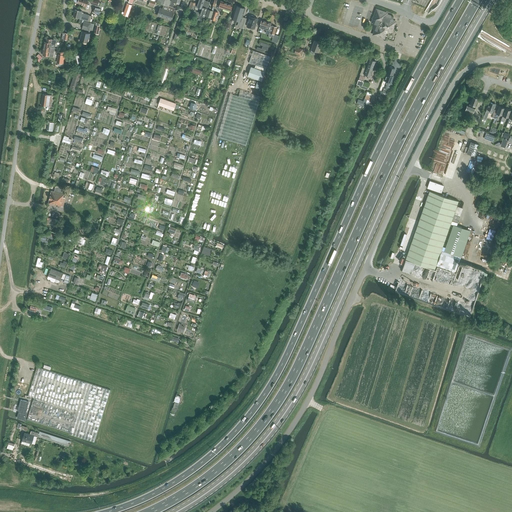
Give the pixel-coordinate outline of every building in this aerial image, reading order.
[(73,0),(75,1),(78,2),(77,3),(84,5),(83,7),(86,8),(89,0),(88,0),(73,0)] [(425,12),(425,11),(428,8),(433,0),(433,1),(433,0),(431,0),(431,2),(425,12)] [(222,8),(230,11),(232,5),(221,1),(218,10),(221,11),(222,8)] [(101,9),(102,6),(98,5),(95,5),(93,12),(100,14),(101,11),(101,10),(102,9),(101,9)] [(236,5),(232,19),(237,20),(241,7),(236,5)] [(245,8),(241,7),(237,20),(239,21),(238,24),(240,24),(239,27),(243,29),(246,19),(244,18),(242,18),(245,8)] [(163,9),(160,8),(158,15),(171,20),(173,13),(163,9)] [(373,28),(375,29),(374,34),(384,38),(386,33),(388,34),(389,31),(392,32),(395,24),(395,23),(394,21),(393,21),(394,18),(391,17),(392,16),(386,15),(387,13),(377,9),(374,17),(373,17),(372,20),(373,20),(372,22),(375,23),(373,28)] [(80,19),(82,20),(88,21),(90,22),(91,19),(92,16),(89,15),(82,13),(82,11),(75,10),(73,16),(76,17),(75,17),(76,18),(76,17),(80,18),(81,18),(80,19)] [(247,26),(255,29),(258,19),(254,18),(254,17),(254,16),(252,15),(251,16),(250,17),(250,16),(247,26)] [(269,33),(274,34),(274,35),(275,33),(277,27),(272,25),(272,26),(270,26),(271,23),(261,20),(259,27),(267,30),(266,33),(269,34),(269,33)] [(82,29),(89,31),(91,23),(84,21),(82,29)] [(480,34),(480,33),(481,33),(482,33),(484,33),(485,34),(509,47),(509,46),(482,30),(478,37),(505,53),(506,52),(483,38),(481,37),(480,35),(480,34)] [(82,32),(80,41),(88,43),(90,34),(82,32)] [(53,56),(54,48),(55,45),(55,43),(56,43),(58,42),(55,39),(53,40),(52,40),(52,39),(46,38),(46,42),(44,41),(44,46),(43,51),(43,55),(53,56)] [(311,49),(310,53),(314,54),(315,51),(318,52),(321,43),(314,40),(311,49)] [(296,47),(294,53),(300,55),(303,49),(296,47)] [(249,63),(266,69),(270,56),(253,50),(249,63)] [(364,74),(370,76),(376,61),(370,59),(367,59),(366,62),(368,63),(366,68),(364,74)] [(172,62),(167,61),(160,81),(165,83),(172,62)] [(251,66),(247,76),(262,81),(265,71),(251,66)] [(390,67),(389,67),(384,80),(390,82),(391,83),(394,76),(392,76),(395,69),(394,69),(393,68),(392,67),(390,66),(390,67)] [(74,74),(70,88),(75,90),(80,76),(80,74),(75,72),(74,74)] [(43,94),(41,105),(50,107),(52,96),(43,94)] [(230,94),(217,137),(246,145),(259,102),(257,102),(230,94)] [(465,110),(473,113),(478,99),(476,98),(476,97),(474,96),(473,97),(472,97),(469,106),(467,105),(465,110)] [(160,101),(159,105),(172,110),(175,103),(161,98),(160,101)] [(484,116),(487,117),(490,110),(493,111),(496,104),(489,102),(484,116)] [(499,106),(497,113),(495,118),(495,119),(497,119),(499,114),(502,115),(504,108),(504,107),(502,106),(501,107),(499,106)] [(510,109),(508,109),(505,108),(501,121),(503,122),(505,117),(508,118),(511,110),(510,110),(510,109)] [(471,142),(467,153),(475,156),(479,144),(471,142)] [(430,181),(427,188),(441,193),(444,186),(430,181)] [(61,206),(63,197),(64,194),(58,192),(54,192),(51,191),(48,203),(61,206)] [(430,191),(406,259),(435,269),(436,265),(456,272),(461,257),(471,230),(453,225),(445,247),(443,246),(452,221),(458,223),(463,208),(457,206),(458,201),(430,191)] [(62,273),(51,269),(48,276),(60,280),(62,273)] [(29,310),(36,312),(36,309),(39,310),(41,305),(32,302),(30,307),(29,310)] [(110,390),(37,367),(28,396),(34,398),(27,419),(70,433),(69,434),(94,442),(110,390)] [(18,410),(26,412),(29,402),(24,400),(24,401),(23,403),(21,402),(18,410)] [(39,433),(31,431),(30,434),(24,432),(24,433),(21,443),(29,446),(30,443),(32,443),(34,436),(38,437),(39,433)] [(39,431),(38,435),(40,435),(39,437),(65,446),(69,447),(69,445),(71,441),(39,431)] [(32,464),(18,459),(17,461),(17,462),(24,465),(24,466),(56,477),(57,473),(32,464)]
